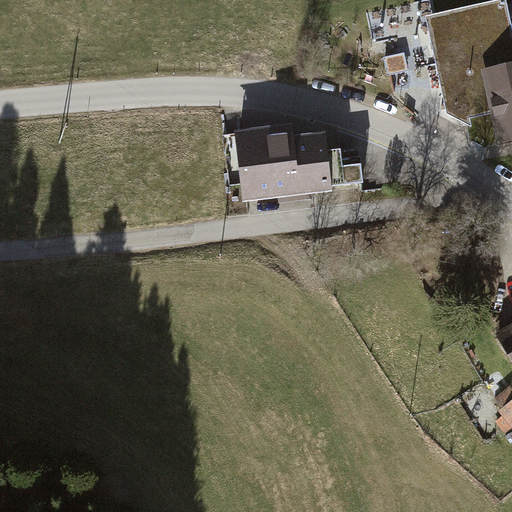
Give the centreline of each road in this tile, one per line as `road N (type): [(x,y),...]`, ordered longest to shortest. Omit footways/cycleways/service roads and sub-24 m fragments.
road 1 (tertiary): [(508,199),(399,137),(322,107),(178,93),(0,107)]
road 2 (unclassified): [(0,254),(508,199)]
